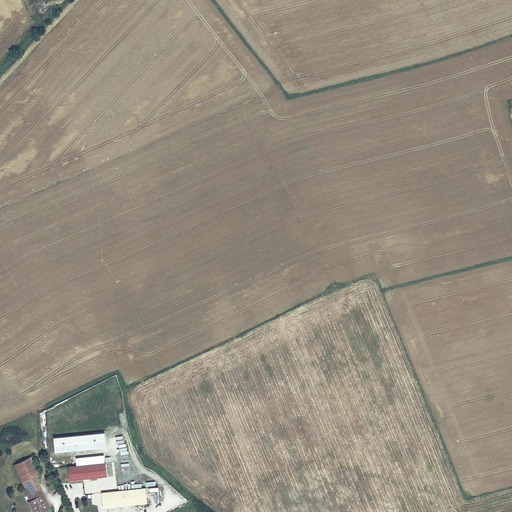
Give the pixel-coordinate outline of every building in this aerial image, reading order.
[(121,447),(120,439),(120,433),(45,439),(46,444),(46,454),(121,447)] [(121,467),(129,467),(127,448),(120,449),(121,467)] [(15,463),(24,479),(36,474),(40,472),(32,454),(15,463)] [(108,462),(71,466),(72,479),(109,474),(108,462)] [(36,474),(24,479),(26,484),(23,486),(36,511),(50,504),(36,474)] [(99,492),(100,507),(155,502),(153,486),(99,492)]
